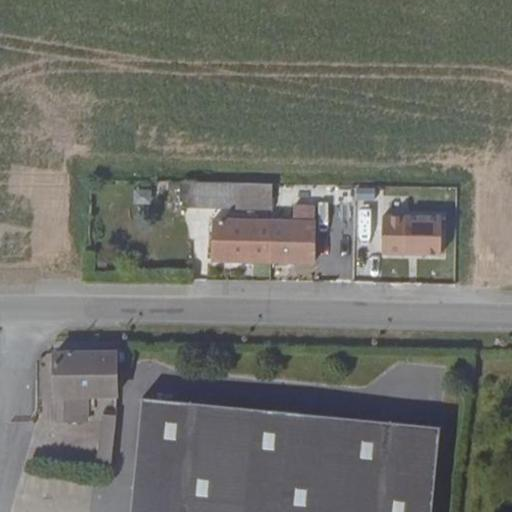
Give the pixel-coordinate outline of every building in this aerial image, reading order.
[(273,209),(274,182),(180,179),(180,206),(273,209)] [(267,213),(267,255),(311,256),(311,200),(290,200),(290,213),(267,213)] [(441,247),(440,209),(382,210),(383,248),(441,247)] [(267,255),(267,213),(228,213),(228,254),(267,255)] [(121,392),(123,353),(63,354),(64,422),(86,421),(85,393),(121,392)] [(434,511),(444,428),(146,396),(132,511),(434,511)] [(117,480),(120,420),(106,420),(104,479),(117,480)]
